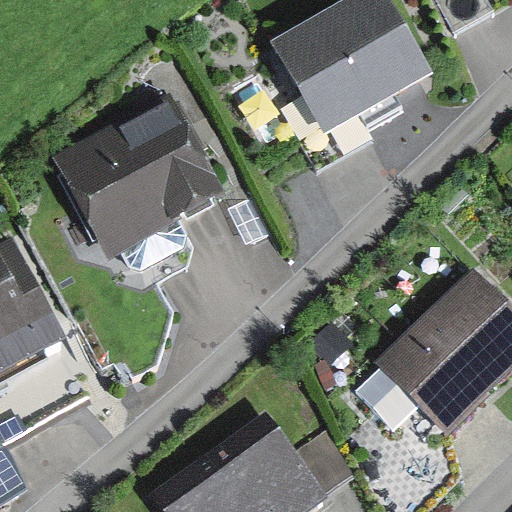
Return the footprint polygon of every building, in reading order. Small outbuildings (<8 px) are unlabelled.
[(377,9),(281,58),(325,143),(420,94),(377,9)] [(166,117),(67,165),(120,276),(184,246),(174,226),(211,208),(166,117)] [(0,285),(0,389),(41,370),(0,285)] [(511,333),(476,293),(365,392),(395,425),(418,405),(446,435),(511,376),(511,333)] [(308,511),(257,433),(156,499),(164,511),(308,511)] [(299,456),(314,488),(348,473),(333,441),(299,456)]
